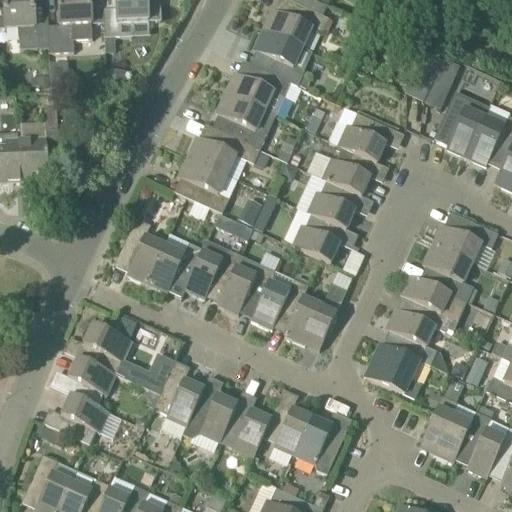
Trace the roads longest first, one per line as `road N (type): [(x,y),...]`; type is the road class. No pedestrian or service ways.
road 1 (residential): [(71,281),(101,204),(219,0)]
road 2 (residential): [(511,223),(443,193),(415,195),(327,390)]
road 3 (residential): [(101,296),(327,390)]
road 4 (residential): [(0,464),(71,281)]
